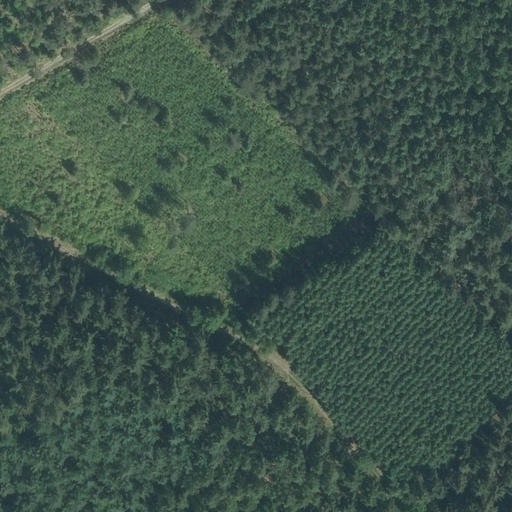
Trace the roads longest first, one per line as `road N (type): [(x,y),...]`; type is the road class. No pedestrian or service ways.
road 1 (track): [(409,511),(283,364),(246,335),(0,206)]
road 2 (track): [(0,88),(152,0)]
